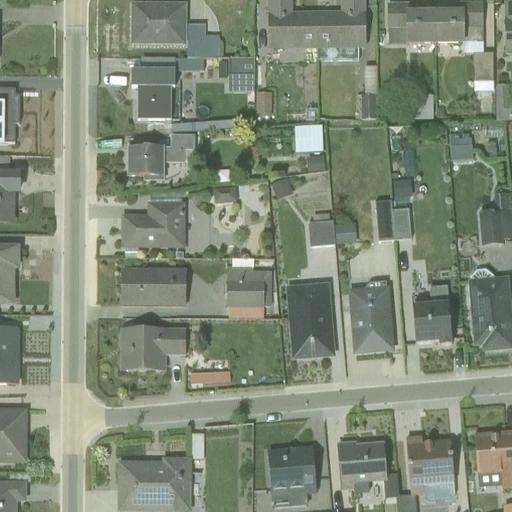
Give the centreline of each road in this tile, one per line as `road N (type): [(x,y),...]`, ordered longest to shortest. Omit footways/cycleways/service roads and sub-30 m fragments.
road 1 (residential): [(71,424),(511,393)]
road 2 (residential): [(71,424),(75,0)]
